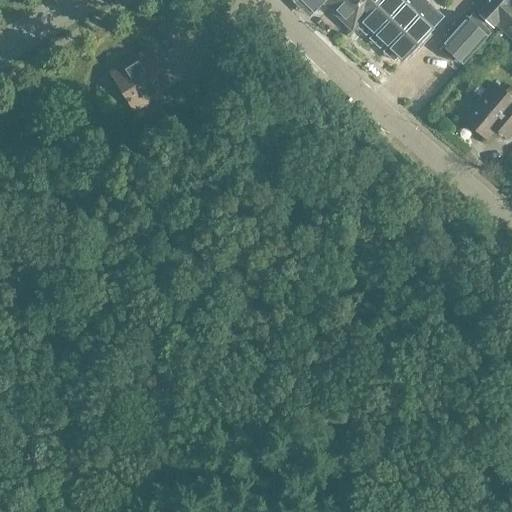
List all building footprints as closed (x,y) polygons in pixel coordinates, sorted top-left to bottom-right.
[(304,0),(314,10),(323,0),(352,29),(361,21),(401,60),(432,29),(402,0),(304,0)] [(501,31),(511,17),(511,0),(483,0),(475,10),(492,26),(493,24),(501,31)] [(491,32),(472,13),(471,14),(467,18),(466,17),(456,27),(453,24),(447,30),(451,33),(442,44),(443,45),(439,50),(451,61),(455,56),(462,63),(491,32)] [(511,17),(501,31),(511,41),(511,17)] [(134,111),(172,86),(158,65),(149,49),(123,65),(110,73),(134,111)] [(496,128),(507,137),(511,130),(511,99),(493,83),(463,119),(487,138),(496,128)] [(347,116),(352,110),(347,105),(342,111),(347,116)]
